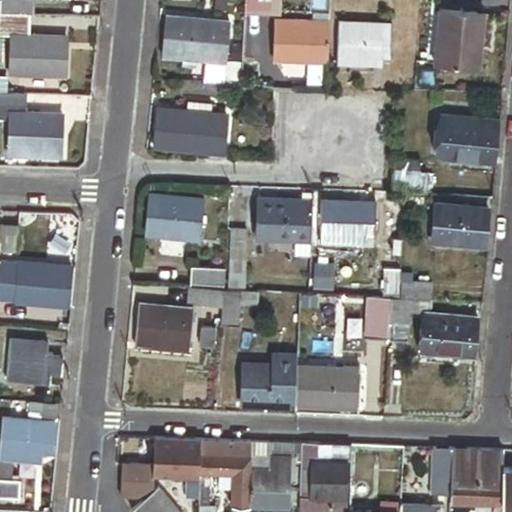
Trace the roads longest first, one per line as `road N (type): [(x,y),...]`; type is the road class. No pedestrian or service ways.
road 1 (residential): [(87,422),(490,438)]
road 2 (residential): [(343,129),(276,165),(111,159)]
road 3 (residential): [(87,422),(109,187)]
road 4 (residential): [(490,438),(511,214)]
road 5 (residential): [(111,159),(127,0)]
